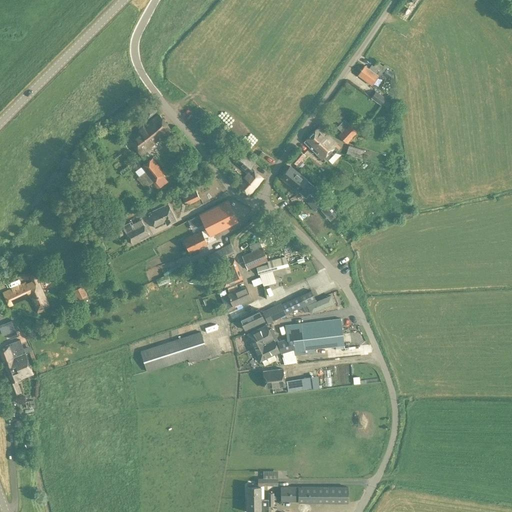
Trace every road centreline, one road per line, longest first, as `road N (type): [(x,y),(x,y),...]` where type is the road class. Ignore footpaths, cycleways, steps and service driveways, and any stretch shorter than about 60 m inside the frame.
road 1 (unclassified): [(359,511),(393,440),(391,386),(345,288),(295,230),(260,207)]
road 2 (unclassified): [(260,207),(233,192),(138,65),(137,34),(155,0)]
road 3 (unclassified): [(260,207),(285,154),(395,0)]
road 4 (tertiary): [(0,125),(124,0)]
road 5 (track): [(206,325),(333,273)]
